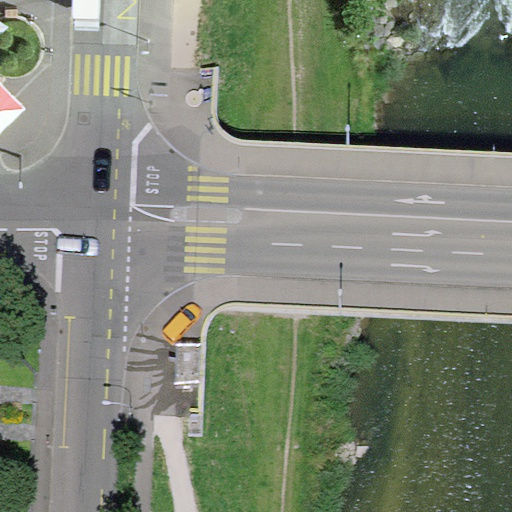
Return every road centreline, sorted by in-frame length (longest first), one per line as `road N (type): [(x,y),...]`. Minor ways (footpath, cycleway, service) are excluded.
road 1 (tertiary): [(511,229),(99,211)]
road 2 (tertiary): [(85,511),(99,211)]
road 3 (tertiary): [(99,211),(105,0)]
